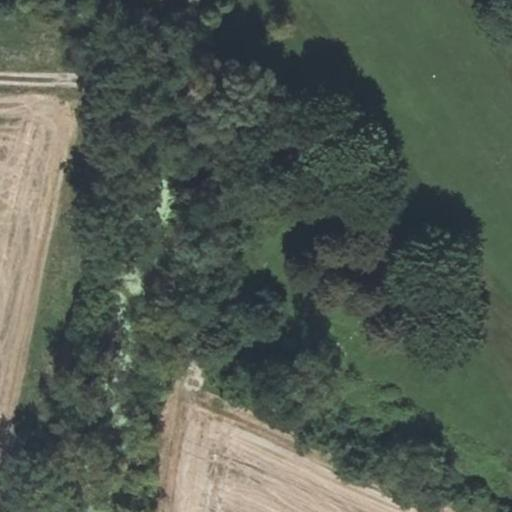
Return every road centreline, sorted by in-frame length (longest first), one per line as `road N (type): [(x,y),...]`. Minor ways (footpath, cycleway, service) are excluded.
road 1 (track): [(183,511),(209,71),(0,63)]
road 2 (track): [(195,380),(205,400),(457,511)]
